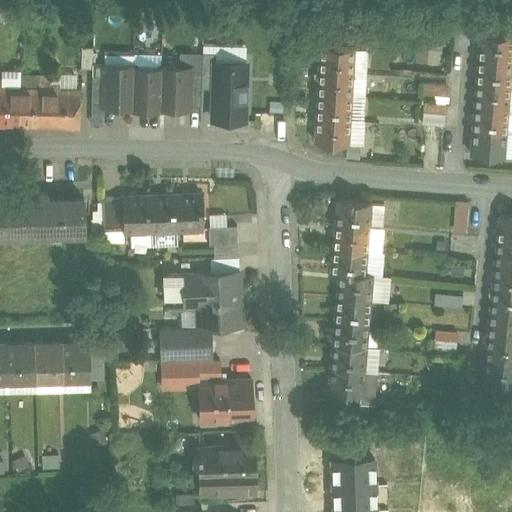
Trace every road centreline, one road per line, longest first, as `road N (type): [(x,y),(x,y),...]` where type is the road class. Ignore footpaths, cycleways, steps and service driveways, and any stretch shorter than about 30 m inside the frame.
road 1 (residential): [(287,511),(278,168)]
road 2 (residential): [(0,145),(261,154),(278,168)]
road 3 (residential): [(278,168),(511,189)]
